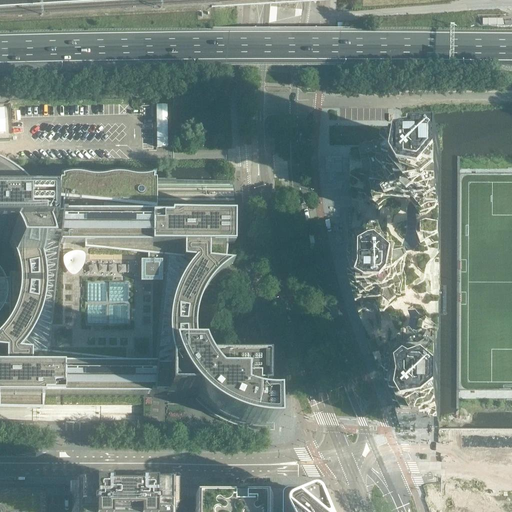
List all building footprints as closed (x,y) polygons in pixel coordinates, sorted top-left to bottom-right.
[(157,147),(169,147),(168,104),(157,104),(157,147)] [(8,106),(0,106),(0,137),(10,137),(8,106)] [(441,150),(351,155),(352,168),(344,168),(344,254),(344,268),(349,283),(351,292),(359,315),(364,330),(367,341),(400,429),(436,429),(440,429),(440,418),(440,380),(448,380),(441,192),(441,185),(441,172),(441,150)] [(213,370),(212,367),(209,361),(208,361),(205,354),(202,347),(202,339),(202,331),(202,324),(204,316),(206,308),(209,301),(213,295),(217,288),(222,282),(228,277),(234,272),(240,268),(232,267),(234,246),(241,246),(241,216),(160,215),(160,197),(160,185),(176,185),(176,182),(64,182),(60,215),(30,215),(29,215),(24,210),(19,206),(12,202),(5,198),(0,195),(0,245),(11,245),(14,252),(17,260),(19,260),(21,267),(23,275),(11,275),(11,280),(12,280),(12,287),(11,287),(10,286),(9,286),(8,286),(7,287),(6,288),(6,289),(7,289),(7,290),(8,291),(9,291),(10,291),(10,290),(11,290),(12,290),(12,294),(11,294),(10,293),(9,293),(8,293),(7,294),(7,295),(6,295),(6,296),(7,296),(7,297),(7,298),(8,298),(9,298),(10,298),(11,297),(12,297),(12,305),(11,305),(11,328),(7,333),(2,339),(0,340),(0,411),(44,412),(45,400),(156,401),(159,400),(159,398),(172,399),(173,401),(186,401),(186,398),(187,397),(188,397),(188,396),(188,395),(187,394),(186,394),(186,391),(191,392),(193,394),(197,400),(202,406),(208,412),(213,417),(220,422),(226,426),(233,430),(240,433),(248,436),(255,438),(263,440),(270,441),(278,441),(286,441),(285,412),(275,412),(268,411),(260,409),(253,407),(253,401),(253,393),(261,393),(261,401),(274,401),(274,370),(213,370)] [(3,269),(0,265),(0,314),(3,311),(6,306),(11,305),(12,305),(12,280),(11,280),(7,280),(5,274),(3,269)] [(276,511),(276,495),(196,493),(195,511),(276,511)] [(42,511),(42,496),(0,496),(0,511),(42,511)] [(163,511),(164,511),(164,506),(164,505),(164,504),(164,503),(164,499),(164,498),(164,496),(162,496),(162,497),(157,497),(156,496),(155,496),(154,497),(150,497),(149,496),(148,496),(147,497),(142,497),(142,496),(140,496),(140,497),(135,497),(134,496),(133,496),(133,497),(132,497),(128,497),(127,497),(127,496),(126,496),(126,497),(125,497),(122,497),(115,497),(113,497),(112,497),(112,496),(111,496),(111,497),(110,497),(106,497),(105,497),(105,496),(104,496),(103,497),(98,497),(98,496),(96,496),(96,497),(91,497),(90,496),(89,496),(88,497),(84,497),(83,496),(82,496),(81,497),(76,497),(75,496),(74,496),(73,511),(163,511)] [(334,511),(330,501),(328,499),(326,497),(324,496),(322,496),(319,497),(318,497),(315,497),(313,497),(291,497),(289,498),(288,499),(287,502),(286,511),(334,511)]
